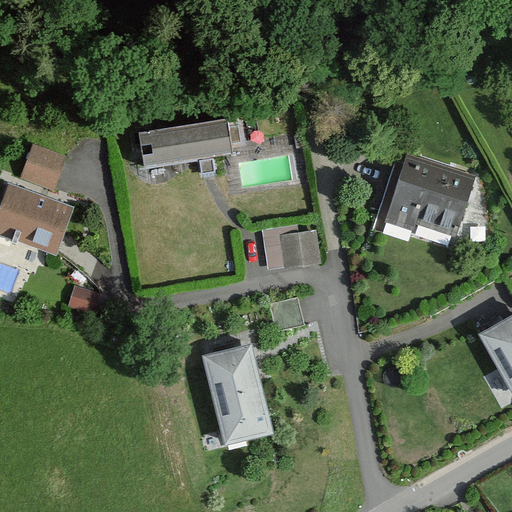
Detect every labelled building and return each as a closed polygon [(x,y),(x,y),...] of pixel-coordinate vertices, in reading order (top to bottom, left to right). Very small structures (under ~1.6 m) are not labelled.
[(221,111),(139,122),(144,157),(226,146),(221,111)] [(14,173),(53,188),(66,154),(28,139),(14,173)] [(481,168),(400,143),(378,216),(459,240),(481,168)] [(76,202),(10,174),(0,196),(0,237),(52,259),(76,202)] [(318,224),(284,228),(288,264),(322,260),(318,224)] [(511,306),(472,330),(510,394),(511,393),(511,306)] [(247,336),(196,349),(220,443),(271,430),(247,336)]
